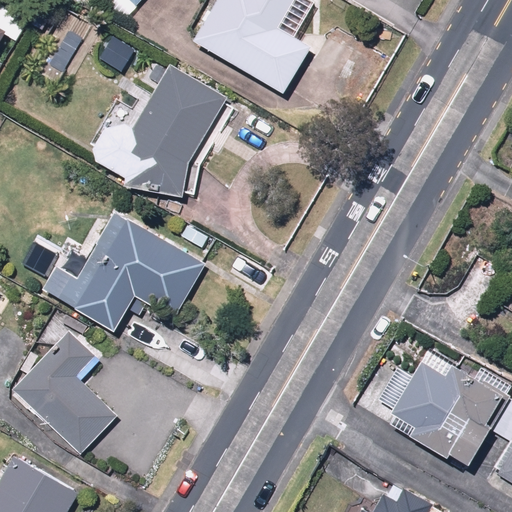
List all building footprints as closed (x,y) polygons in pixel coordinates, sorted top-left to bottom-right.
[(278,33),(294,0),(210,0),(186,48),(283,97),(308,48),(278,33)] [(0,3),(0,37),(13,44),(27,18),(0,3)] [(225,101),(167,68),(127,128),(121,156),(117,193),(179,202),(180,197),(194,198),(198,169),(231,112),(222,106),(225,101)] [(201,264),(114,212),(109,210),(56,298),(112,332),(130,301),(166,323),(201,264)] [(65,335),(62,338),(9,393),(75,457),(113,418),(74,379),(92,360),(65,335)] [(441,379),(418,364),(386,416),(409,429),(402,441),(441,465),(443,462),(459,472),(482,433),(478,431),(497,400),(447,370),(441,379)] [(511,398),(509,397),(488,432),(506,443),(487,473),(511,488),(511,398)] [(63,511),(73,494),(10,461),(0,480),(0,511),(63,511)] [(431,511),(392,491),(382,509),(374,505),(370,511),(431,511)]
